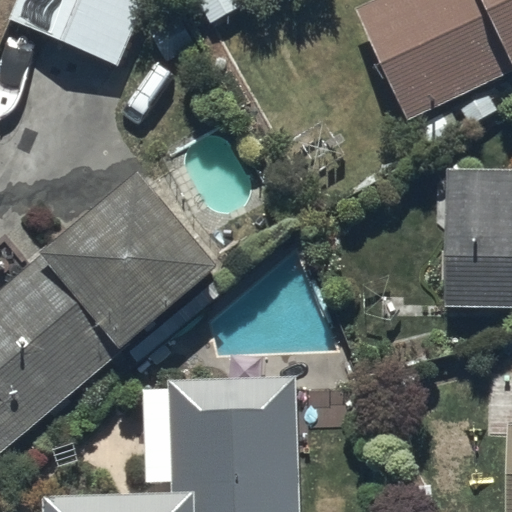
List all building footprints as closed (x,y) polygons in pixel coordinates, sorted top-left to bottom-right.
[(145,0),(15,0),(7,18),(119,65),(145,0)] [(511,0),(370,0),(355,7),(407,121),(511,72),(511,0)] [(511,167),(446,167),(443,303),(511,304),(511,167)] [(0,459),(218,272),(137,173),(0,290),(0,459)] [(170,481),(171,498),(45,501),(45,511),(300,511),(298,377),(169,380),(169,388),(142,389),(144,482),(170,481)]
